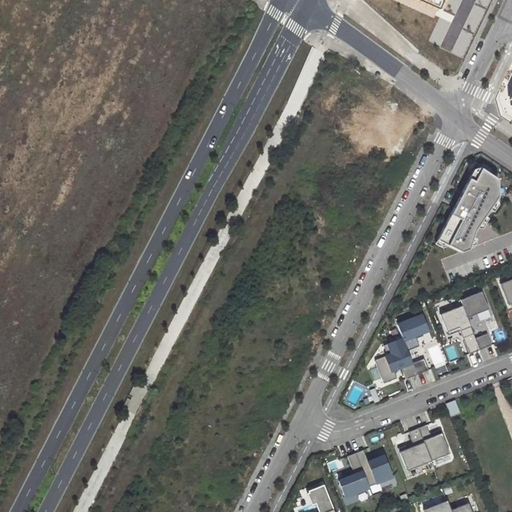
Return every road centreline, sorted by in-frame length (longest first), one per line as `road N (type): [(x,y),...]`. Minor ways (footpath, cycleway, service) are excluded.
road 1 (primary): [(281,0),(18,511)]
road 2 (primary): [(45,511),(307,5)]
road 3 (unclassified): [(304,418),(456,116)]
road 4 (residential): [(304,418),(344,430),(511,363)]
road 5 (unclassified): [(307,5),(456,116)]
